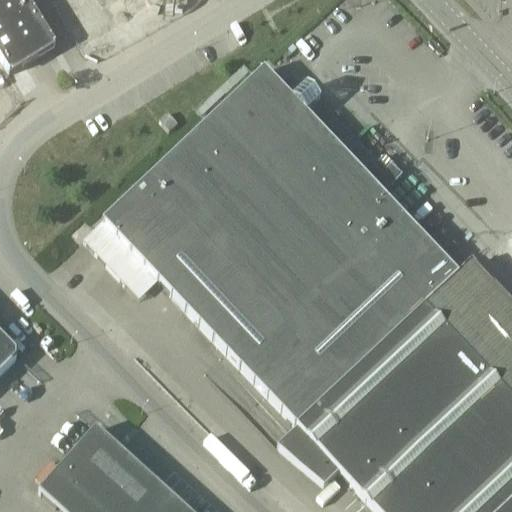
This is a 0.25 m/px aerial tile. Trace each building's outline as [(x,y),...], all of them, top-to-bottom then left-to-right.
[(0,0),(0,63),(8,77),(42,56),(54,49),(24,0),(0,0)] [(45,0),(74,49),(155,0),(45,0)] [(102,227),(82,245),(124,290),(143,271),(213,345),(296,433),(424,311),(457,279),(396,214),(381,198),(375,191),(376,191),(388,191),(388,167),(376,166),(324,111),(313,111),(313,99),(305,91),(291,103),(263,73),(231,104),(101,226),(102,227)] [(167,116),(158,124),(168,135),(177,128),(167,116)] [(291,437),(276,451),(323,490),(337,476),(370,511),(504,511),(511,505),(511,309),(471,266),(424,311),(296,433),(291,437)] [(0,377),(15,363),(15,356),(0,340),(0,377)] [(181,511),(94,433),(37,496),(55,511),(181,511)]
